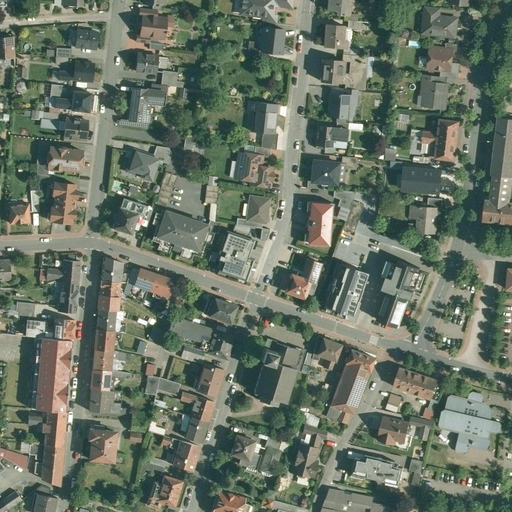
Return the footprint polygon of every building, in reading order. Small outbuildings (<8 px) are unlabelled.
[(241,0),(240,13),(262,16),(262,22),(276,24),(277,16),(272,15),(273,5),(276,6),(276,0),(241,0)] [(328,0),(328,10),(337,11),(337,14),(349,15),(348,20),(356,21),(357,14),(349,13),(350,5),(347,5),(347,0),(328,0)] [(440,7),(427,6),(426,12),(429,13),(437,14),(437,16),(439,16),(440,7)] [(158,10),(140,8),(139,15),(142,16),(143,15),(158,17),(158,10)] [(439,16),(437,16),(437,14),(429,13),(427,33),(455,36),(458,18),(439,16)] [(158,17),(143,15),(142,16),(140,34),(140,35),(150,37),(165,39),(166,33),(167,33),(167,31),(166,30),(168,18),(158,17)] [(356,21),(348,20),(348,27),(367,29),(367,22),(356,21)] [(344,25),(327,24),(325,46),(346,48),(346,40),(342,39),(344,25)] [(284,30),(265,27),(262,52),(281,54),(281,52),(282,52),(283,46),(282,45),(284,30)] [(98,33),(78,30),(76,46),(96,49),(98,33)] [(150,37),(140,35),(140,34),(137,34),(136,41),(150,43),(150,42),(150,37)] [(5,37),(0,37),(0,58),(15,58),(14,37),(13,37),(10,35),(7,35),(5,37)] [(446,48),(431,46),(428,68),(441,70),(459,72),(460,63),(452,62),(454,49),(446,48)] [(72,49),(57,48),(56,57),(68,57),(71,58),(72,49)] [(159,55),(138,53),(136,71),(157,73),(159,55)] [(342,60),(324,59),(322,81),(340,82),(346,82),(346,88),(345,88),(357,89),(364,90),(367,56),(356,55),(355,61),(342,60)] [(94,63),(75,61),(74,73),(73,79),(92,81),(93,73),(96,73),(97,65),(94,64),(94,63)] [(178,72),(163,70),(162,79),(177,81),(178,72)] [(459,72),(441,70),(441,76),(440,76),(459,78),(459,72)] [(74,73),(60,71),(59,79),(70,81),(70,79),(73,79),(74,73)] [(439,82),(426,80),(426,81),(425,90),(429,90),(427,107),(446,109),(447,97),(446,97),(446,93),(447,93),(448,83),(439,82)] [(168,85),(152,83),(151,89),(152,89),(152,90),(164,91),(164,92),(167,92),(168,85)] [(151,89),(134,87),(130,120),(133,121),(148,122),(150,101),(162,103),(164,92),(164,91),(152,90),(152,89),(151,89)] [(338,95),(330,94),(328,116),(337,117),(337,122),(346,122),(347,104),(356,105),(357,89),(345,88),(345,94),(338,94),(338,95)] [(91,93),(74,91),(73,100),(72,109),(84,111),(89,111),(91,93)] [(73,100),(50,97),(49,107),(72,109),(73,100)] [(278,105),(250,101),(249,110),(257,111),(256,122),(255,122),(255,129),(255,131),(264,132),(274,133),(275,133),(277,114),(279,114),(280,105),(278,105)] [(59,113),(36,111),(36,119),(58,121),(59,113)] [(511,118),(499,117),(492,174),(494,174),(491,199),(486,199),(483,220),(511,223),(511,118)] [(88,121),(67,118),(66,121),(60,120),(59,129),(65,130),(65,137),(86,140),(88,121)] [(459,122),(441,119),(439,132),(424,130),(423,136),(457,141),(459,122)] [(148,122),(133,121),(132,127),(147,129),(148,122)] [(337,127),(318,125),(316,145),(316,148),(325,149),(325,146),(332,147),(333,136),(347,138),(348,128),(337,127)] [(274,133),(264,132),(262,144),(277,146),(278,133),(275,133),(274,133)] [(457,141),(423,136),(422,142),(438,144),(437,147),(436,157),(455,160),(457,141)] [(186,149),(195,149),(195,137),(186,137),(186,149)] [(169,148),(156,146),(153,154),(161,157),(160,160),(168,163),(172,154),(169,148)] [(271,149),(256,146),(254,155),(263,156),(269,157),(271,149)] [(66,148),(57,147),(57,148),(51,147),(50,157),(49,167),(55,167),(55,170),(61,171),(62,168),(67,169),(68,170),(74,171),(76,170),(80,170),(79,179),(80,179),(83,151),(66,149),(66,148)] [(157,158),(133,149),(126,170),(150,178),(157,158)] [(273,168),(261,166),(263,156),(254,155),(241,153),(240,162),(242,162),(239,179),(253,181),(252,184),(270,187),(271,182),(273,180),(274,174),(272,172),(273,168)] [(50,157),(38,156),(37,164),(38,174),(48,175),(49,167),(50,157)] [(358,158),(342,156),(342,164),(357,165),(358,158)] [(339,163),(314,161),(312,181),(320,182),(338,184),(339,163)] [(177,176),(166,172),(156,200),(167,204),(168,204),(177,176)] [(48,175),(38,174),(38,181),(55,183),(55,182),(55,176),(48,175)] [(115,180),(112,187),(122,191),(125,184),(115,180)] [(76,184),(55,182),(55,183),(53,195),(56,196),(55,207),(52,207),(51,214),(54,214),(53,221),(72,223),(73,217),(75,217),(76,211),(73,210),(74,207),(75,207),(75,201),(74,201),(75,197),(77,197),(78,191),(76,190),(76,184)] [(219,186),(207,185),(205,203),(211,204),(217,204),(219,186)] [(356,191),(334,190),(334,197),(340,199),(338,206),(350,209),(353,200),(356,191)] [(38,191),(30,191),(32,212),(39,211),(38,191)] [(269,199),(250,196),(247,220),(262,222),(266,223),(269,199)] [(443,199),(429,197),(428,206),(438,207),(438,208),(442,208),(443,199)] [(148,207),(125,199),(122,208),(139,214),(135,226),(138,228),(140,224),(142,225),(148,207)] [(23,204),(19,204),(19,201),(16,201),(16,204),(9,205),(9,208),(6,208),(6,218),(10,218),(10,223),(30,222),(29,203),(26,204),(25,200),(23,200),(23,204)] [(167,204),(156,200),(153,212),(161,214),(162,210),(165,211),(167,204)] [(350,209),(343,228),(354,232),(364,204),(353,200),(350,209)] [(333,203),(313,201),(312,211),(309,211),(309,218),(308,227),(308,234),(311,234),(310,244),(330,246),(333,203)] [(428,206),(412,205),(411,218),(419,218),(417,232),(435,233),(438,208),(438,207),(428,206)] [(122,208),(120,207),(113,228),(114,228),(115,230),(119,231),(121,230),(132,234),(135,226),(139,214),(122,208)] [(165,211),(162,210),(161,214),(152,240),(201,257),(210,231),(211,226),(208,225),(165,211)] [(247,220),(237,218),(236,224),(261,228),(262,222),(247,220)] [(222,222),(215,221),(210,220),(208,225),(211,226),(210,231),(218,234),(220,228),(222,222)] [(251,227),(235,224),(233,231),(248,236),(251,227)] [(262,228),(260,240),(266,241),(270,229),(262,228)] [(216,258),(222,260),(218,271),(240,279),(241,276),(247,278),(254,259),(248,257),(254,240),(226,230),(218,253),(216,258)] [(216,258),(218,253),(212,251),(208,260),(214,263),(216,258)] [(123,263),(106,257),(103,259),(101,280),(120,282),(123,263)] [(321,264),(308,259),(303,273),(298,272),(297,276),(292,275),(291,276),(285,274),(281,287),(287,289),(286,291),(295,294),(296,297),(302,299),(303,297),(305,298),(310,282),(315,283),(321,264)] [(81,262),(64,260),(62,277),(62,282),(79,284),(81,262)] [(387,291),(377,319),(393,325),(395,318),(401,320),(408,298),(411,299),(414,291),(412,290),(413,286),(416,287),(421,272),(418,271),(420,267),(398,260),(397,264),(391,262),(382,289),(387,291)] [(10,261),(0,261),(0,276),(3,277),(3,280),(11,279),(10,261)] [(336,269),(329,267),(324,281),(331,283),(336,269)] [(63,270),(48,269),(48,270),(47,280),(47,281),(62,277),(63,270)] [(156,275),(139,269),(135,284),(141,286),(148,289),(151,290),(156,275)] [(173,280),(156,274),(156,275),(151,290),(156,291),(168,295),(173,280)] [(134,279),(129,277),(127,282),(125,287),(130,288),(134,279)] [(120,282),(101,280),(100,294),(119,296),(120,285),(120,282)] [(79,284),(62,282),(59,310),(76,312),(79,284)] [(349,290),(331,284),(324,304),(349,313),(355,295),(348,292),(349,290)] [(148,289),(141,286),(137,297),(145,300),(146,297),(148,289)] [(156,291),(154,298),(166,301),(168,295),(156,291)] [(119,296),(100,294),(99,309),(118,311),(119,297),(119,296)] [(152,299),(146,297),(145,300),(143,303),(150,307),(152,299)] [(237,306),(216,298),(215,300),(213,299),(208,313),(210,314),(209,315),(231,323),(237,306)] [(35,303),(17,302),(16,311),(20,311),(34,312),(35,303)] [(118,311),(99,309),(97,328),(121,331),(125,331),(126,325),(121,324),(121,315),(118,315),(118,311)] [(34,312),(20,311),(19,320),(32,321),(34,321),(34,312)] [(216,325),(189,316),(187,321),(214,329),(216,330),(218,325),(216,325)] [(187,321),(173,317),(169,331),(168,334),(177,337),(175,342),(187,345),(202,350),(206,351),(207,351),(214,329),(187,321)] [(76,320),(56,318),(55,327),(48,326),(47,338),(74,340),(76,320)] [(228,323),(218,320),(216,325),(218,325),(227,328),(228,323)] [(34,321),(32,321),(30,336),(38,337),(47,338),(48,326),(48,322),(34,321)] [(160,342),(164,330),(154,326),(150,338),(160,342)] [(121,331),(97,328),(96,348),(113,350),(114,339),(121,339),(121,331)] [(216,330),(214,329),(207,351),(207,352),(228,358),(235,336),(216,330)] [(324,338),(318,335),(313,354),(312,357),(319,360),(320,355),(318,354),(323,338),(324,338)] [(47,338),(38,337),(31,408),(48,410),(67,412),(67,411),(66,411),(73,341),(74,341),(74,340),(47,338)] [(296,348),(277,343),(277,341),(267,338),(261,359),(264,360),(255,392),(261,394),(260,400),(277,405),(278,399),(285,401),(296,369),(299,370),(306,350),(296,347),(296,348)] [(324,338),(323,338),(318,354),(320,355),(327,358),(335,360),(336,361),(342,345),(324,338)] [(202,350),(187,345),(186,350),(205,356),(206,351),(202,350)] [(113,350),(96,348),(93,368),(110,370),(113,350)] [(351,348),(346,363),(330,405),(332,406),(350,413),(354,414),(370,372),(376,358),(351,348)] [(186,350),(184,350),(181,357),(202,364),(205,356),(186,350)] [(313,354),(308,352),(304,364),(310,365),(313,354)] [(335,360),(327,358),(324,367),(332,370),(335,360)] [(147,374),(154,375),(156,365),(149,363),(147,374)] [(224,369),(205,363),(197,390),(216,396),(224,369)] [(110,370),(93,368),(92,379),(91,387),(92,387),(91,389),(108,390),(110,376),(110,370)] [(439,380),(402,368),(399,373),(394,386),(432,399),(439,380)] [(131,373),(110,370),(110,376),(130,379),(131,373)] [(181,384),(160,377),(159,380),(159,381),(157,389),(177,395),(181,384)] [(159,381),(148,379),(145,393),(156,395),(157,389),(159,381)] [(108,390),(91,389),(89,410),(120,413),(121,403),(113,403),(114,391),(108,390)] [(214,401),(183,392),(181,399),(194,403),(190,416),(191,416),(208,421),(214,401)] [(474,392),(470,393),(469,399),(452,395),(449,397),(446,409),(443,411),(440,424),(442,428),(460,432),(457,448),(459,452),(465,453),(468,451),(470,443),(474,444),(475,447),(486,449),(489,448),(491,441),(489,438),(490,431),(497,433),(500,431),(502,425),(500,421),(491,419),(493,411),(491,408),(485,407),(482,403),(484,396),(482,394),(474,392)] [(392,395),(386,405),(395,410),(401,400),(392,395)] [(350,413),(332,406),(329,416),(337,419),(337,420),(346,423),(350,413)] [(436,410),(427,407),(423,417),(433,420),(436,410)] [(67,412),(48,410),(47,424),(42,423),(39,423),(39,425),(38,431),(42,431),(41,434),(46,434),(45,444),(64,446),(67,412)] [(146,414),(133,411),(132,418),(146,420),(146,414)] [(318,425),(320,417),(308,414),(306,422),(318,425)] [(42,416),(30,415),(29,425),(39,425),(39,423),(42,423),(42,416)] [(208,421),(191,416),(184,437),(201,442),(208,421)] [(410,423),(383,417),(379,435),(381,436),(380,441),(389,443),(390,438),(406,441),(410,423)] [(146,420),(132,418),(131,430),(145,431),(146,420)] [(434,422),(421,419),(420,425),(432,428),(434,422)] [(162,423),(156,421),(153,432),(164,435),(165,436),(166,430),(160,428),(162,423)] [(327,431),(305,423),(302,432),(325,438),(327,431)] [(104,426),(95,425),(95,429),(90,429),(90,430),(89,430),(87,431),(87,435),(88,437),(90,437),(89,439),(92,439),(90,459),(100,460),(100,463),(104,464),(105,460),(114,461),(116,436),(114,436),(115,431),(104,430),(104,426)] [(165,436),(164,435),(162,444),(170,446),(170,445),(172,438),(165,436)] [(255,440),(237,435),(236,436),(234,436),(232,441),(234,443),(231,454),(241,457),(239,464),(256,469),(261,455),(252,452),(255,440)] [(281,439),(268,435),(265,446),(268,447),(278,450),(281,439)] [(182,441),(172,438),(170,445),(179,448),(182,441)] [(308,445),(299,442),(294,462),(293,462),(292,463),(299,465),(297,474),(310,477),(314,478),(318,462),(315,461),(318,448),(318,447),(319,442),(309,439),(308,445)] [(200,446),(182,441),(179,448),(174,464),(193,470),(200,446)] [(45,444),(31,443),(29,454),(36,455),(36,459),(44,459),(44,462),(36,461),(35,473),(43,476),(42,479),(60,485),(64,446),(45,444)] [(29,457),(0,447),(0,454),(4,457),(26,470),(29,457)] [(278,450),(268,447),(268,449),(266,450),(260,470),(261,470),(263,474),(270,476),(273,474),(281,451),(278,450)] [(360,459),(361,454),(347,451),(346,458),(352,459),(352,457),(360,459)] [(394,460),(361,454),(360,459),(352,457),(352,459),(349,474),(398,483),(401,468),(392,466),(394,460)] [(166,461),(152,456),(150,463),(164,467),(166,461)] [(425,461),(413,459),(410,470),(416,471),(422,473),(425,461)] [(150,463),(148,462),(143,460),(139,477),(143,478),(146,468),(154,471),(153,471),(162,474),(164,467),(150,463)] [(422,473),(416,471),(412,484),(418,486),(422,473)] [(183,481),(165,475),(162,484),(155,482),(148,504),(159,508),(162,501),(175,505),(183,481)] [(51,488),(42,484),(31,493),(34,494),(35,493),(49,495),(51,488)] [(236,488),(223,484),(222,490),(234,494),(236,488)] [(373,497),(352,493),(351,495),(344,493),(344,491),(329,488),(319,511),(391,511),(393,506),(372,502),(373,497)] [(222,490),(220,489),(217,497),(216,498),(216,499),(215,499),(215,501),(215,502),(215,503),(215,504),(213,511),(241,511),(242,511),(248,511),(251,505),(244,503),(246,497),(234,494),(222,490)] [(16,490),(3,500),(9,509),(19,502),(23,500),(16,490)] [(49,495),(35,493),(34,494),(33,500),(36,501),(33,511),(27,510),(27,511),(31,511),(54,511),(55,506),(56,498),(57,498),(57,497),(49,495)] [(273,500),(263,497),(260,504),(264,505),(264,506),(271,508),(271,507),(273,500)] [(93,503),(82,499),(81,500),(80,505),(91,509),(93,504),(93,503)] [(277,508),(290,511),(293,505),(274,499),(273,500),(271,507),(277,509),(277,508)] [(3,500),(0,501),(0,511),(3,511),(9,509),(3,500)] [(19,502),(9,509),(11,511),(14,511),(22,507),(19,502)]
